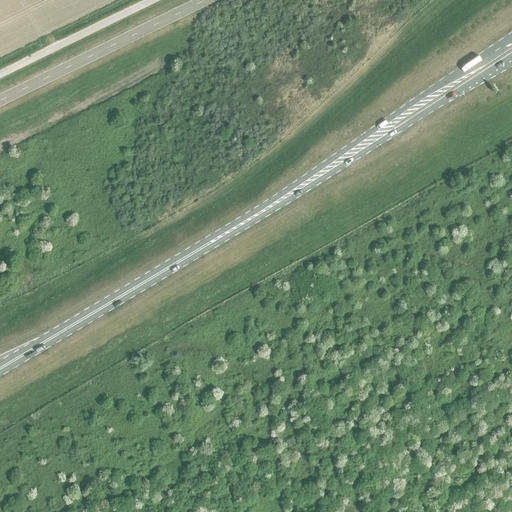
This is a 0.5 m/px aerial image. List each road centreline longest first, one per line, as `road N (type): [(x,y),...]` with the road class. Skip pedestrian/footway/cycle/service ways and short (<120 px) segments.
road 1 (primary): [(0,367),(342,161)]
road 2 (unclassified): [(0,97),(196,0)]
road 3 (primary): [(511,36),(342,161)]
road 4 (primary): [(342,161),(511,59)]
road 5 (unclassified): [(0,73),(148,0)]
